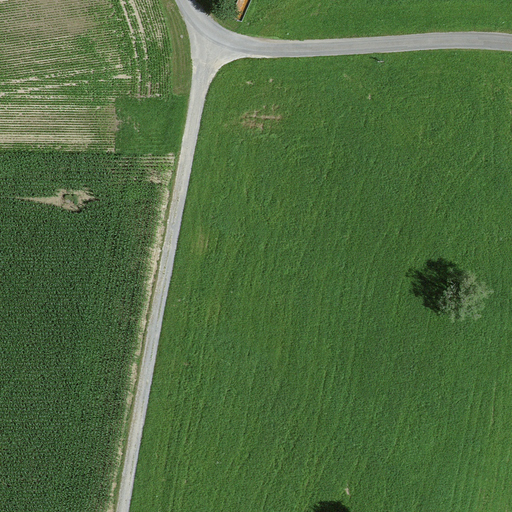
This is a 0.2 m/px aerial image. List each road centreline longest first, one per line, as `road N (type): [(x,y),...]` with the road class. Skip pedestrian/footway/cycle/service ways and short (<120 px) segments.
road 1 (track): [(124,511),(217,37)]
road 2 (unclassified): [(511,45),(248,50),(217,37),(186,0)]
